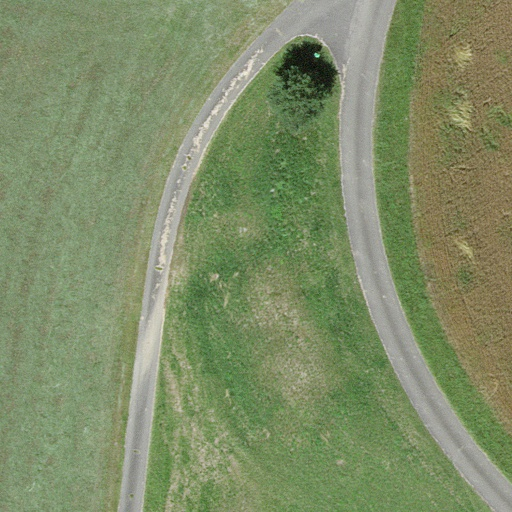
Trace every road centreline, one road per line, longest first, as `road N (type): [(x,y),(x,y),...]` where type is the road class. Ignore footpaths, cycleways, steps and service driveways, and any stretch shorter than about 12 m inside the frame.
road 1 (unclassified): [(128,511),(159,261),(180,187),(269,38),(325,0)]
road 2 (unclassified): [(376,0),(352,125),(358,203),(381,303),(437,419),(511,509)]
